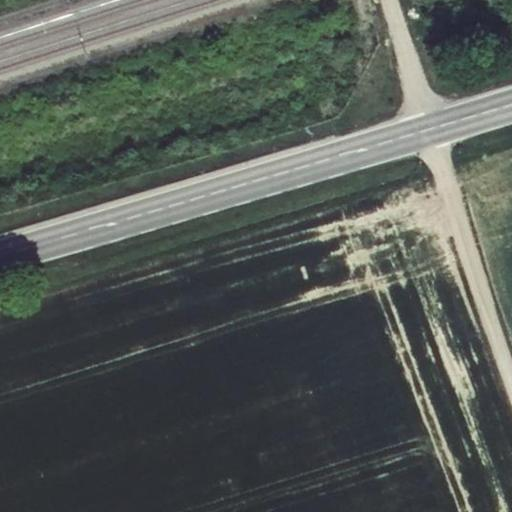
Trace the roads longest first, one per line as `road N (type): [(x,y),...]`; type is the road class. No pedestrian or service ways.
road 1 (secondary): [(511,106),(0,257)]
road 2 (track): [(511,385),(428,131)]
road 3 (track): [(389,0),(428,131)]
